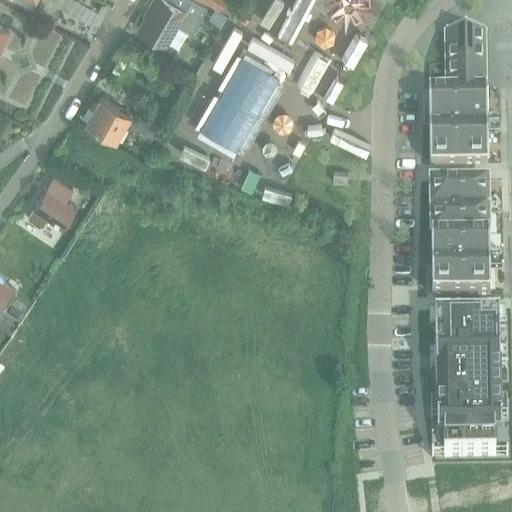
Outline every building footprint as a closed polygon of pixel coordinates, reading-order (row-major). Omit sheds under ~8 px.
[(178,25),(191,33),(206,8),(193,0),(151,0),(147,7),(149,8),(137,29),(166,45),(178,25)] [(235,0),(205,0),(230,12),(235,0)] [(484,32),(445,33),(446,90),(428,90),(429,165),(488,164),(486,89),(485,89),(484,32)] [(134,54),(129,64),(138,69),(144,60),(134,54)] [(101,96),(87,121),(117,138),(126,123),(147,135),(153,125),(144,120),(101,96)] [(153,125),(147,135),(153,139),(159,129),(153,125)] [(334,173),(333,182),(348,183),(348,173),(334,173)] [(34,206),(35,206),(29,215),(30,219),(38,224),(42,223),(48,215),(64,225),(77,206),(67,199),(73,190),(54,177),(34,206)] [(488,181),(430,182),(431,296),(490,295),(488,181)] [(0,313),(4,316),(15,299),(0,289),(0,313)] [(11,309),(7,316),(17,322),(21,315),(11,309)] [(441,333),(435,333),(435,354),(441,354),(442,370),(436,371),(436,404),(442,404),(442,420),(436,420),(437,442),(443,442),(443,458),(495,457),(495,441),(501,441),(501,419),(495,419),(494,403),(500,403),(500,369),(494,369),(493,353),(499,353),(499,331),(493,332),(493,315),(440,316),(441,333)]
